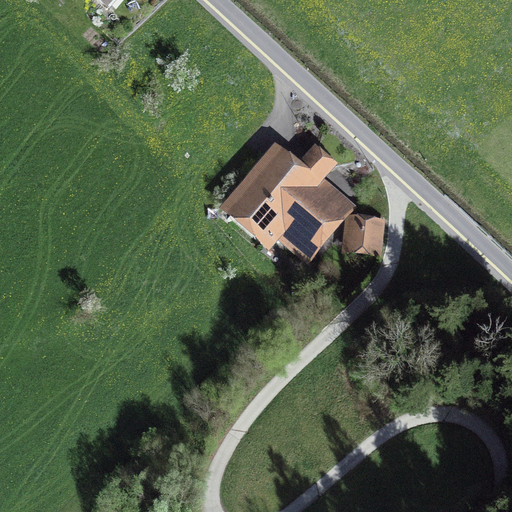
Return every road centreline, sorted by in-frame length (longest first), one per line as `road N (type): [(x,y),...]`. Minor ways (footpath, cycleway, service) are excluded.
road 1 (track): [(215,511),(207,492),(211,469),(245,417),(380,283),(394,241),(399,168)]
road 2 (tertiary): [(511,276),(203,0)]
road 3 (track): [(493,511),(501,462),(485,429),(456,418),(379,439),(284,511)]
